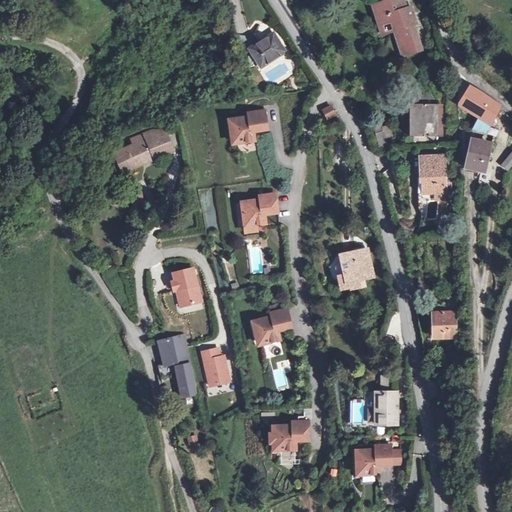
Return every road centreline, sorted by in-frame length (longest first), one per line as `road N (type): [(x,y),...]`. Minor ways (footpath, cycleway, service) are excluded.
road 1 (unclassified): [(0,37),(42,39),(65,50),(77,70),(42,161),(61,222),(141,343),(192,511)]
road 2 (tertiary): [(332,87),(374,173),(440,511)]
road 3 (residential): [(318,440),(295,220),(310,112),(332,87)]
road 4 (tertiary): [(489,511),(480,415),(511,300)]
road 5 (residential): [(432,0),(453,62),(511,110)]
